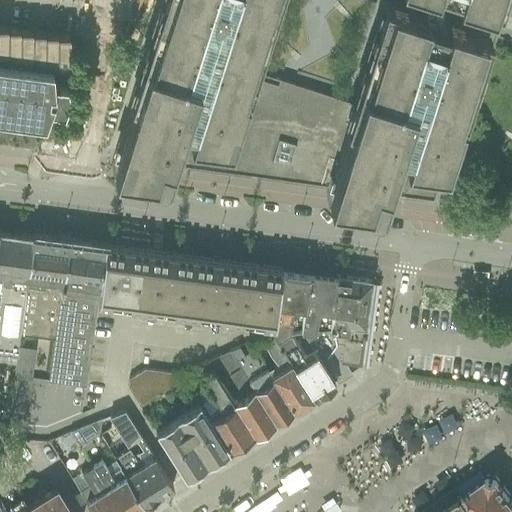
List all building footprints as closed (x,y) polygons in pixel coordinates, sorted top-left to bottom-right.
[(511,0),(212,0),(161,157),(168,158),(329,180),(382,187),(434,194),(437,184),(446,154),(511,174),(511,0)] [(0,115),(0,120),(0,121),(11,122),(12,120),(12,117),(27,119),(26,121),(29,121),(29,119),(43,121),(49,106),(54,107),(54,108),(62,109),(67,96),(66,82),(66,80),(66,79),(69,79),(68,58),(68,56),(69,41),(69,35),(68,33),(58,33),(57,35),(57,39),(56,39),(56,33),(55,31),(45,31),(44,33),(44,38),(44,32),(43,30),(33,30),(32,32),(32,36),(31,36),(31,30),(30,28),(20,28),(19,30),(20,34),(19,34),(19,28),(18,26),(8,27),(7,29),(7,33),(7,27),(6,25),(0,24),(0,115)] [(0,351),(16,354),(19,333),(24,286),(31,234),(0,230),(0,351)] [(19,333),(53,338),(57,313),(58,302),(67,239),(31,234),(24,286),(19,333)] [(53,338),(47,380),(84,385),(94,313),(96,300),(98,283),(103,244),(67,239),(58,302),(57,313),(53,338)] [(96,300),(141,306),(148,250),(103,244),(98,283),(96,300)] [(141,306),(185,312),(192,256),(148,250),(141,306)] [(185,312),(229,318),(236,262),(192,256),(185,312)] [(229,318),(273,324),(280,268),(236,262),(229,318)] [(273,324),(271,333),(272,334),(276,340),(287,333),(291,304),(299,305),(304,271),(280,268),(274,313),(273,321),(273,322),(273,324)] [(300,327),(308,341),(311,338),(312,339),(326,330),(334,275),(304,271),(296,327),(300,327)] [(326,330),(312,339),(323,356),(322,357),(326,363),(337,379),(349,372),(341,360),(359,363),(362,337),(365,337),(367,323),(362,322),(363,318),(366,315),(367,309),(365,306),(366,297),(369,295),(370,288),(367,285),(368,280),(334,275),(329,313),(326,330)] [(290,331),(276,340),(312,396),(334,382),(323,365),(314,351),(306,356),(290,331)] [(266,337),(263,339),(268,350),(269,352),(276,360),(267,366),(293,408),(312,396),(276,340),(272,334),(266,337)] [(237,348),(230,351),(240,366),(253,387),(274,420),(293,408),(267,366),(267,365),(255,347),(242,355),(237,348)] [(207,361),(195,366),(201,376),(200,377),(216,402),(205,409),(229,448),(254,433),(233,400),(213,368),(212,369),(207,361)] [(240,366),(229,373),(242,394),(233,400),(254,433),(274,420),(253,387),(240,366)] [(126,386),(139,406),(185,378),(181,372),(180,373),(144,368),(128,378),(126,386)] [(229,448),(205,409),(200,401),(154,430),(184,477),(229,448)] [(108,415),(126,444),(140,435),(124,409),(108,415)] [(128,447),(114,457),(115,458),(119,465),(125,475),(143,503),(172,485),(140,435),(134,439),(141,449),(136,452),(139,457),(136,459),(128,447)] [(101,459),(91,465),(121,511),(128,511),(143,503),(125,475),(119,465),(118,466),(115,468),(109,472),(101,459)] [(79,490),(80,492),(86,501),(92,511),(121,511),(91,465),(81,472),(88,484),(79,490)] [(463,492),(461,493),(474,511),(511,511),(511,497),(496,476),(487,475),(480,480),(479,480),(476,482),(477,483),(471,487),(471,486),(469,487),(469,488),(464,492),(463,492)] [(0,511),(69,511),(54,488),(16,511),(2,511),(0,508),(0,511)] [(79,505),(86,501),(80,492),(73,496),(79,505)] [(447,503),(442,506),(446,511),(474,511),(461,493),(447,503)]
